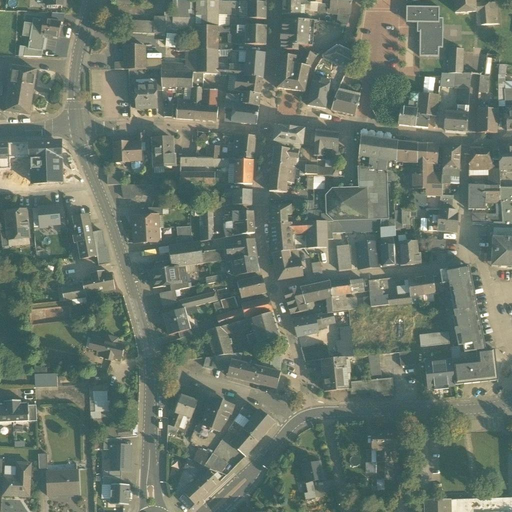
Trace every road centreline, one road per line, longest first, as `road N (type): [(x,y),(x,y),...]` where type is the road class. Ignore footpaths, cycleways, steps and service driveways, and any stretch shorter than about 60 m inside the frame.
road 1 (residential): [(152,509),(151,360),(75,129)]
road 2 (residential): [(273,288),(463,261),(466,143)]
road 3 (residential): [(264,133),(75,129)]
road 4 (tertiary): [(325,411),(453,410),(511,400)]
road 5 (residential): [(273,288),(260,233),(264,133)]
road 6 (residential): [(75,129),(75,69),(91,0)]
road 7 (residential): [(308,414),(273,288)]
road 8 (residential): [(296,421),(176,371)]
road 9 (tertiary): [(209,511),(296,421)]
road 10 (unclassified): [(380,7),(362,127)]
